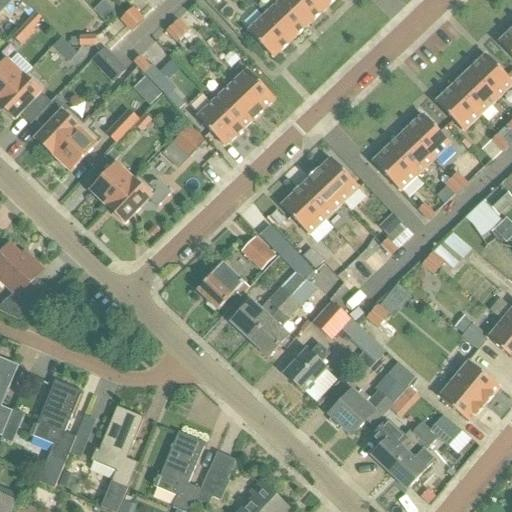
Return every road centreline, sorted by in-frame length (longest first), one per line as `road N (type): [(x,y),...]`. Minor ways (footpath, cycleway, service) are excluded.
road 1 (residential): [(127,297),(439,0)]
road 2 (residential): [(356,511),(190,354)]
road 3 (residential): [(190,354),(164,379),(126,378),(0,326)]
road 4 (residential): [(127,297),(0,173)]
